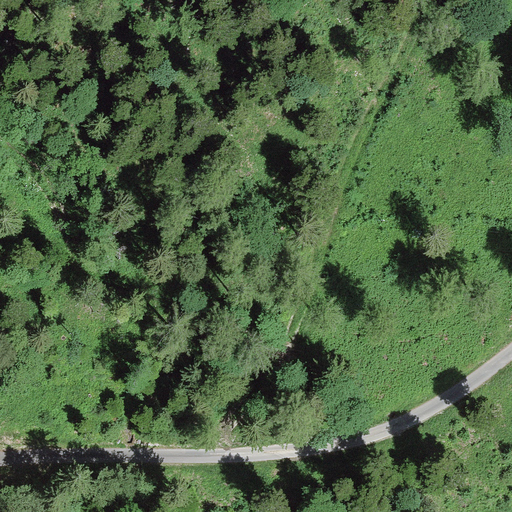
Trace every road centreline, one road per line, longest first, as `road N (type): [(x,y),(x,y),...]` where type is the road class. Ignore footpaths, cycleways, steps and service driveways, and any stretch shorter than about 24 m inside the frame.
road 1 (unclassified): [(511,351),(427,412),(318,450),(0,458)]
road 2 (track): [(212,456),(290,347),(362,137),(434,0)]
